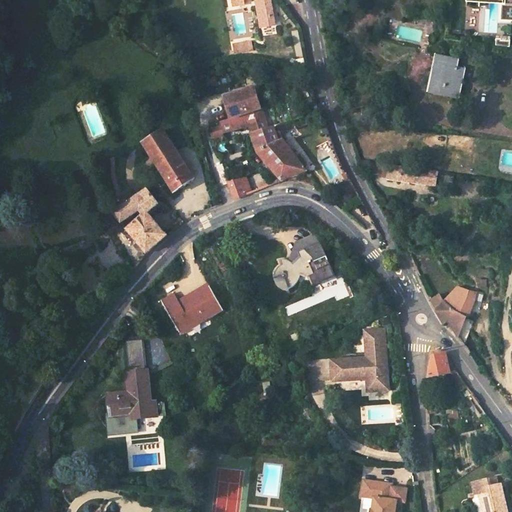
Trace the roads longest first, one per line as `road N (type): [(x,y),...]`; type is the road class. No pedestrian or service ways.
road 1 (residential): [(412,311),(375,254),(339,219),(292,194),(258,199),(185,231),(133,284),(52,390),(0,484)]
road 2 (tertiary): [(309,0),(340,141),(415,287),(417,308)]
road 3 (residential): [(419,331),(428,511)]
road 4 (unknown): [(423,457),(358,450),(332,423),(310,370)]
road 5 (tertiary): [(431,327),(511,425)]
